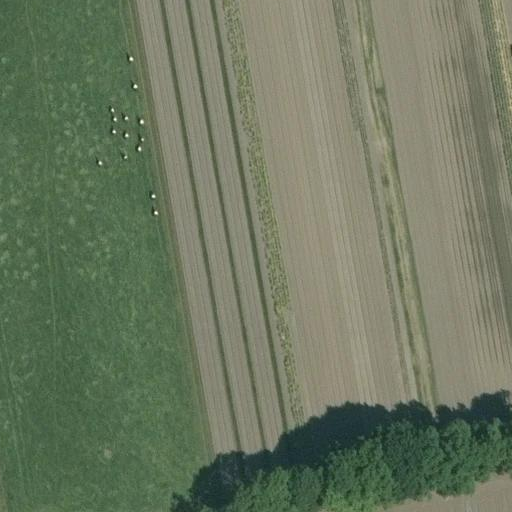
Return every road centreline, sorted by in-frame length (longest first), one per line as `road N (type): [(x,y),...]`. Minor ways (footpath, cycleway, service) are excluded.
road 1 (track): [(435,454),(358,0)]
road 2 (track): [(226,511),(388,464),(511,440)]
